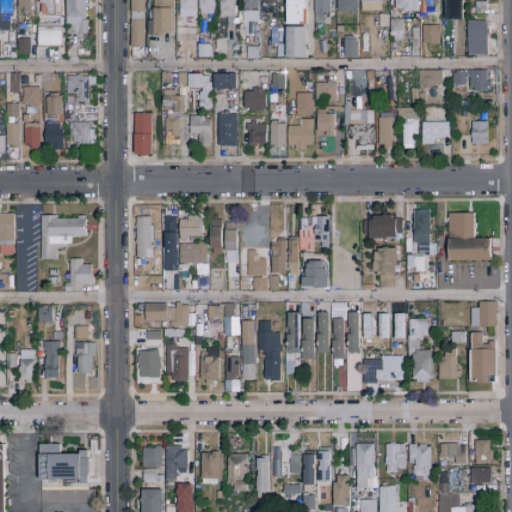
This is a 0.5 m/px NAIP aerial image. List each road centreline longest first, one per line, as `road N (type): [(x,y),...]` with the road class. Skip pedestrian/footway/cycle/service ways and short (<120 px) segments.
road 1 (residential): [(114,0),(118,511)]
road 2 (residential): [(0,415),(511,412)]
road 3 (residential): [(0,183),(511,181)]
